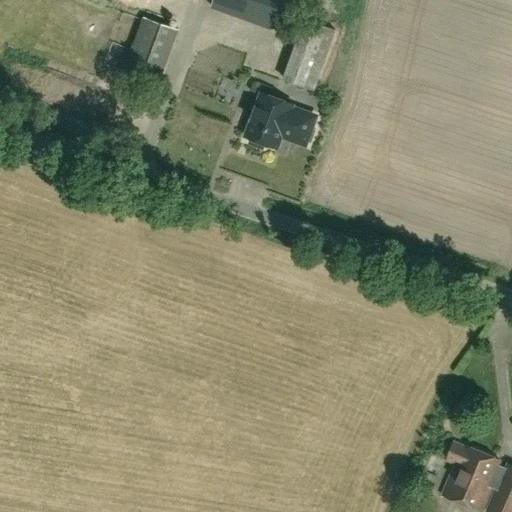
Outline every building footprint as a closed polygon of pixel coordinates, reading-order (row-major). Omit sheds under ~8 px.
[(210,0),(207,8),(266,31),(277,0),(210,0)] [(159,85),(179,29),(146,17),(126,72),(159,85)] [(287,79),(315,89),(337,29),(308,18),(287,79)] [(206,141),(240,56),(201,41),(186,78),(178,74),(169,96),(201,109),(196,121),(183,116),(178,129),(206,141)] [(293,106),(294,103),(263,92),(247,136),(253,138),(251,142),(264,147),(266,142),(278,146),(282,134),(303,141),(304,138),(308,139),(313,127),(309,125),(313,113),(293,106)] [(457,464),(447,487),(443,496),(482,511),(493,488),(497,490),(487,511),(511,511),(511,465),(509,464),(506,471),(499,467),(501,461),(465,446),(464,447),(455,443),(448,460),(457,464)]
